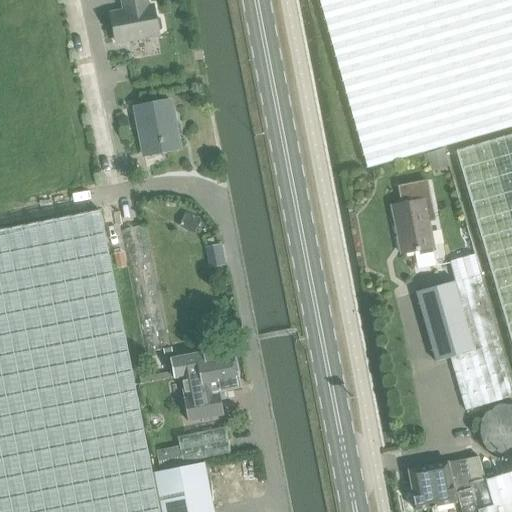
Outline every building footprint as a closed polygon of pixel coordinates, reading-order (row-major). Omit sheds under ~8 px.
[(111,13),(116,43),(158,35),(156,26),(161,22),(159,16),(154,15),(152,5),(147,6),(145,0),(121,0),(123,5),(126,5),(127,10),(111,13)] [(511,0),(318,0),(367,168),(511,126),(511,0)] [(179,149),(170,102),(134,109),(144,156),(179,149)] [(457,494),(459,502),(461,511),(511,511),(511,135),(456,152),(511,345),(511,473),(485,480),(469,484),(471,491),(457,494)] [(443,149),(426,154),(432,172),(449,167),(443,149)] [(401,204),(390,207),(400,255),(414,252),(418,270),(435,266),(432,252),(431,253),(431,249),(433,248),(428,219),(433,218),(426,182),(397,188),(401,204)] [(0,231),(0,511),(159,511),(152,474),(99,212),(0,231)] [(186,213),(179,229),(194,235),(201,220),(186,213)] [(145,225),(121,230),(145,353),(163,350),(170,348),(145,225)] [(221,245),(205,248),(209,269),(225,267),(221,245)] [(124,252),(114,254),(117,268),(126,267),(124,252)] [(449,359),(464,412),(511,397),(511,390),(473,256),(449,263),(455,283),(474,352),(449,359)] [(455,283),(415,294),(435,363),(449,359),(474,352),(455,283)] [(232,347),(170,359),(173,378),(181,376),(210,371),(211,374),(237,369),(232,347)] [(219,391),(240,387),(237,369),(211,374),(210,371),(181,376),(185,398),(190,423),(224,417),(219,391)] [(183,464),(231,454),(224,428),(178,438),(183,464)] [(478,457),(464,460),(469,484),(485,480),(478,457)] [(469,484),(464,460),(407,472),(412,494),(406,499),(408,508),(413,511),(459,502),(457,494),(471,491),(469,484)] [(215,511),(206,463),(153,474),(160,511),(215,511)]
